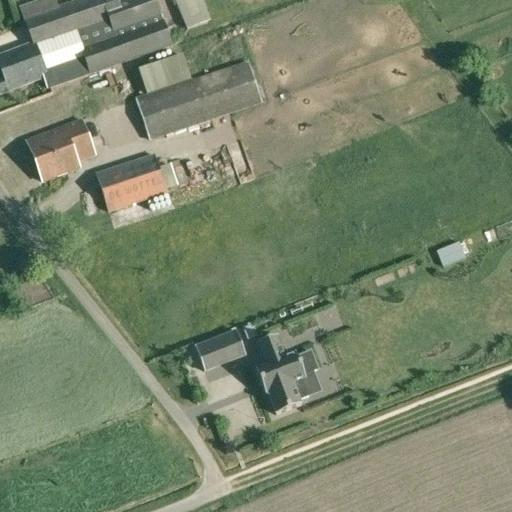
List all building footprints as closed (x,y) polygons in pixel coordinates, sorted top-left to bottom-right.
[(117,0),(85,0),(26,21),(34,44),(0,56),(0,66),(4,77),(0,78),(0,95),(0,96),(43,80),(47,90),(171,47),(154,0),(134,0),(120,5),(117,0)] [(207,0),(183,0),(192,25),(213,18),(207,0)] [(2,48),(20,47),(18,26),(0,27),(2,48)] [(248,64),(198,81),(190,83),(182,56),(137,70),(146,99),(135,102),(148,141),(261,103),(248,64)] [(95,157),(82,122),(45,136),(27,143),(42,184),(79,171),(76,164),(95,157)] [(166,194),(153,156),(95,176),(107,213),(166,194)] [(193,350),(202,373),(244,357),(235,334),(193,350)] [(299,401),(309,397),(302,381),(304,380),(303,376),(312,373),(316,371),(310,354),(296,359),(295,356),(284,360),(275,337),(257,344),(265,364),(266,367),(255,371),(264,396),(267,394),(276,416),(300,407),(298,402),(299,402),(299,401)] [(266,401),(238,408),(241,421),(269,413),(266,401)]
